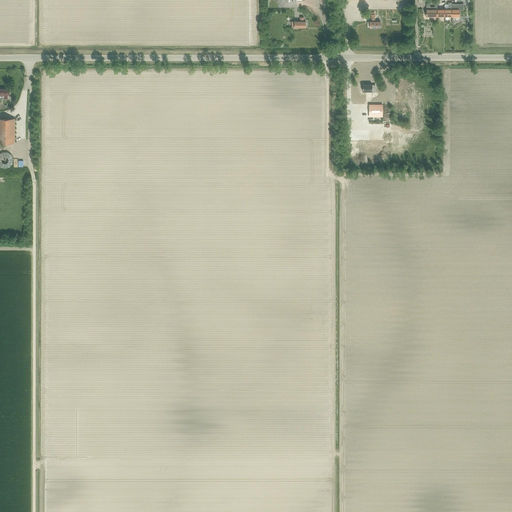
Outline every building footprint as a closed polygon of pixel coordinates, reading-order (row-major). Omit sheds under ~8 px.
[(430,9),(426,9),(426,17),(430,17),(430,16),(437,16),(437,9),(437,2),(435,2),(435,6),(430,6),(430,9)] [(452,9),(452,17),(459,17),(459,9),(463,9),(463,5),(452,4),(452,9)] [(375,21),(375,17),(375,14),(371,14),(371,21),(369,21),(369,22),(367,22),(367,27),(369,27),(380,27),(380,21),(375,21)] [(305,28),(305,21),(304,21),(304,17),(300,17),(300,21),(294,21),(292,21),(292,27),(294,27),(294,28),(305,28)] [(399,84),(398,159),(428,160),(429,85),(399,84)] [(7,95),(9,95),(9,89),(0,88),(0,94),(4,95),(4,99),(7,99),(7,95)] [(382,105),(369,104),(369,117),(382,117),(382,105)] [(0,142),(14,143),(14,119),(0,118),(0,142)]
